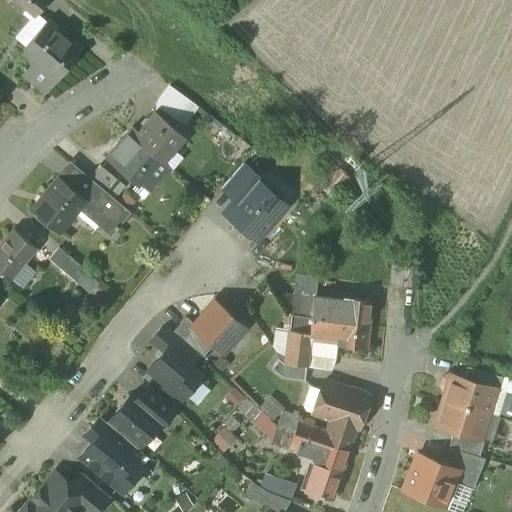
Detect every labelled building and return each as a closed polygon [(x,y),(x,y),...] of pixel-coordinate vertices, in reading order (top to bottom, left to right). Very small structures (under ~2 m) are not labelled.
[(15,0),(36,17),(49,0),(15,0)] [(80,49),(47,21),(23,50),(24,51),(27,47),(39,57),(42,59),(39,63),(56,78),(80,49)] [(39,57),(25,73),(46,90),(56,78),(39,63),(42,59),(39,57)] [(185,137),(155,112),(138,132),(132,127),(132,128),(129,132),(164,162),(164,161),(185,137)] [(164,162),(129,132),(107,157),(138,183),(147,174),(150,171),(144,166),(154,155),(169,168),(174,172),(175,171),(164,161),(164,162)] [(169,168),(154,155),(144,166),(150,171),(147,174),(156,182),(169,168)] [(90,178),(71,162),(58,177),(86,201),(79,209),(111,236),(131,213),(114,198),(90,178)] [(265,182),(243,164),(223,188),(237,200),(251,183),(259,190),(263,185),(265,182)] [(125,186),(100,165),(90,178),(114,198),(125,186)] [(324,186),(335,195),(350,176),(340,167),(324,186)] [(86,201),(58,177),(50,187),(50,188),(32,209),(59,232),(79,209),(86,201)] [(259,190),(251,183),(237,200),(226,214),(240,226),(240,230),(250,238),(254,238),(256,240),(286,204),(263,185),(259,190)] [(15,230),(0,247),(0,269),(11,278),(36,248),(15,230)] [(83,269),(59,248),(50,259),(74,280),(83,269)] [(414,265),(391,264),(390,287),(413,288),(414,265)] [(314,296),(294,293),(292,315),(312,318),(314,296)] [(373,301),(343,297),(343,299),(314,296),(312,318),(370,325),(373,301)] [(232,314),(221,305),(219,305),(215,302),(195,325),(193,327),(214,345),(223,353),(244,327),(232,317),(232,314)] [(312,318),(292,315),(290,332),(310,334),(312,318)] [(214,345),(193,327),(195,325),(186,317),(173,332),(197,352),(204,358),(214,345)] [(370,325),(312,318),(310,334),(309,342),(308,354),(336,357),(338,345),(368,349),(370,325)] [(173,332),(166,326),(165,328),(163,327),(151,341),(163,351),(167,347),(189,366),(197,355),(196,354),(197,352),(173,332)] [(310,334),(290,332),(286,364),(307,367),(309,342),(310,334)] [(189,366),(167,347),(163,351),(148,370),(165,385),(165,388),(172,394),(175,393),(182,399),(201,376),(189,366)] [(286,364),(284,364),(279,360),(272,370),(284,378),(305,381),(307,367),(286,364)] [(504,378),(468,367),(464,379),(495,388),(494,389),(500,391),(504,378)] [(464,379),(453,375),(452,377),(447,376),(443,378),(441,386),(443,390),(448,392),(445,401),(487,413),(494,389),(495,388),(464,379)] [(329,419),(359,428),(369,396),(323,382),(313,413),(329,419)] [(175,409),(148,386),(136,400),(161,421),(160,423),(162,425),(175,409)] [(500,391),(494,389),(487,413),(487,414),(499,417),(506,393),(500,391)] [(136,400),(130,395),(108,422),(138,448),(160,423),(161,421),(136,400)] [(487,413),(445,401),(437,426),(454,431),(479,439),(479,438),(487,414),(487,413)] [(299,417),(283,411),(278,427),(294,433),(299,417)] [(359,428),(329,419),(326,430),(313,426),(315,422),(299,417),(294,433),(350,451),(351,451),(359,428)] [(93,424),(72,449),(123,493),(144,469),(93,424)] [(224,427),(213,441),(226,451),(237,436),(224,427)] [(294,433),(278,427),(272,444),(289,449),(294,433)] [(479,439),(454,431),(449,448),(451,448),(480,457),(485,440),(479,438),(479,439)] [(350,451),(294,433),(289,449),(288,450),(316,458),(305,490),(334,500),(350,451)] [(480,457),(451,448),(445,465),(459,471),(454,482),(474,490),(485,459),(480,457)] [(445,465),(418,454),(403,492),(444,508),(454,482),(459,471),(445,465)] [(67,482),(55,472),(41,489),(39,491),(40,491),(35,496),(34,497),(34,498),(31,501),(43,511),(79,511),(88,503),(89,501),(67,482)] [(110,497),(82,474),(76,481),(67,482),(89,501),(88,503),(98,511),(110,497)] [(284,511),(291,500),(266,491),(252,481),(245,495),(277,511),(284,511)] [(43,511),(31,501),(28,504),(27,505),(27,506),(23,511),(22,511),(21,511),(43,511)]
